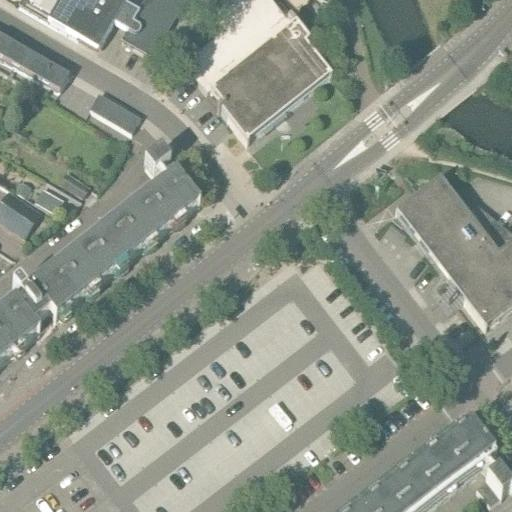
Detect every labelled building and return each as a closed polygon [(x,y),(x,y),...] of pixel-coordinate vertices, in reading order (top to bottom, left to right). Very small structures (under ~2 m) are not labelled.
[(25,0),(19,11),(77,45),(97,56),(100,51),(126,7),(114,0),(25,0)] [(147,0),(126,37),(121,46),(151,63),(187,0),(147,0)] [(181,67),(204,97),(206,100),(210,97),(221,111),(216,115),(218,118),(220,117),(246,150),(281,122),(308,100),(331,82),(305,48),(309,45),(303,37),(295,27),(291,30),(267,0),(236,0),(212,19),(225,36),(181,67)] [(0,64),(59,98),(68,82),(0,43),(0,64)] [(157,91),(166,97),(174,85),(166,79),(157,91)] [(97,100),(88,116),(131,140),(140,124),(97,100)] [(49,321),(54,327),(198,212),(175,184),(168,190),(159,179),(169,171),(169,170),(168,171),(160,160),(161,160),(160,159),(144,172),(160,191),(0,318),(0,369),(38,340),(33,334),(49,321)] [(83,205),(90,193),(66,177),(58,189),(83,205)] [(395,218),(484,335),(511,313),(511,249),(497,260),(439,184),(395,218)] [(56,213),(64,197),(47,188),(39,204),(56,213)] [(42,219),(9,196),(0,209),(0,228),(25,246),(42,219)] [(236,349),(174,387),(195,421),(226,402),(219,392),(237,381),(228,367),(242,359),(236,349)] [(476,496),(488,511),(489,511),(500,504),(510,496),(511,497),(511,496),(497,478),(496,478),(497,479),(494,481),(483,467),(492,460),(470,431),(365,511),(433,511),(481,475),(488,485),(485,487),(486,488),(476,496)]
